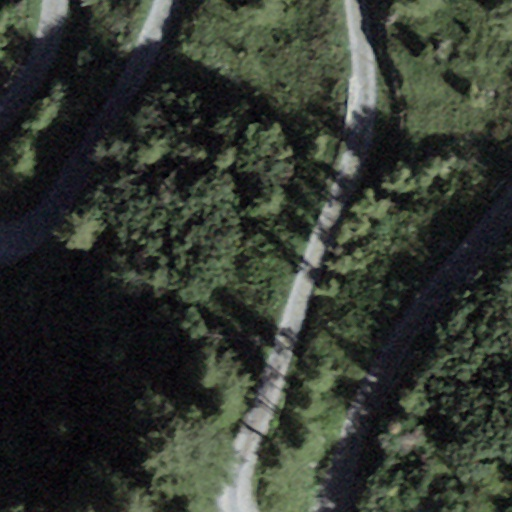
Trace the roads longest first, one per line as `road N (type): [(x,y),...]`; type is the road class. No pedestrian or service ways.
road 1 (track): [(360,0),(370,113),(239,476),(243,511)]
road 2 (track): [(337,511),(368,415),(511,210)]
road 3 (track): [(0,244),(18,248),(64,211),(155,48),(172,0)]
road 4 (track): [(56,0),(53,43),(0,129)]
